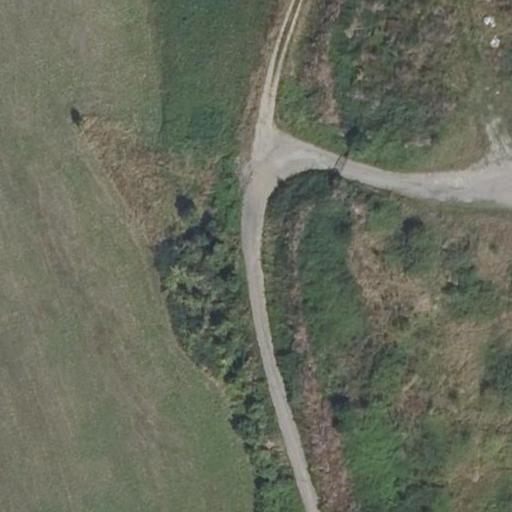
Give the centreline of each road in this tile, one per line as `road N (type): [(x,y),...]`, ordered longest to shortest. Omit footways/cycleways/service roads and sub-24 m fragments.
road 1 (track): [(295,0),(269,95),(256,301),(316,511)]
road 2 (track): [(263,164),(511,196)]
